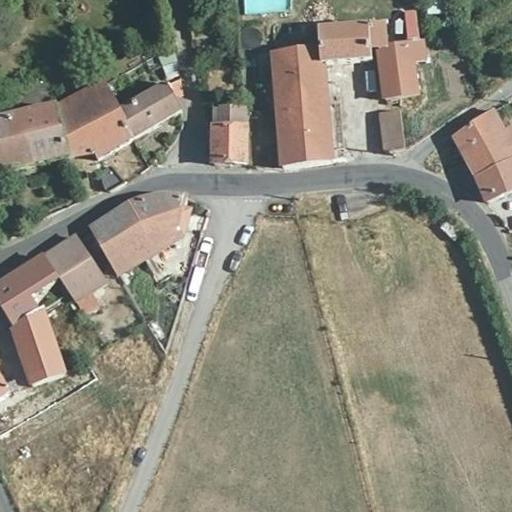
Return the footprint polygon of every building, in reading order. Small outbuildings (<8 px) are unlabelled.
[(293,0),(243,0),(245,15),(294,13),(293,0)] [(455,14),(454,0),(429,0),(430,15),(455,14)] [(417,11),(406,13),(411,40),(422,38),(417,11)] [(463,20),(440,22),(442,39),(464,36),(463,20)] [(380,62),(379,47),(377,24),(328,28),(330,49),(275,54),(286,167),(342,162),(333,67),(380,62)] [(384,99),(424,96),(421,63),(430,62),(429,42),(379,47),(380,62),(384,99)] [(176,54),(162,58),(169,80),(183,75),(176,54)] [(124,110),(109,83),(63,108),(75,158),(88,155),(91,164),(141,139),(124,110)] [(188,112),(172,85),(124,110),(141,139),(188,112)] [(0,173),(75,158),(63,108),(0,121),(0,173)] [(220,165),(251,166),(253,112),(222,111),(220,165)] [(390,153),(408,151),(403,111),(385,113),(390,153)] [(511,124),(506,114),(464,139),(491,182),(511,171),(511,124)] [(128,186),(91,164),(110,191),(128,186)] [(511,171),(491,182),(500,204),(511,198),(511,171)] [(197,236),(200,208),(176,208),(143,216),(104,240),(125,275),(197,236)] [(81,300),(85,307),(119,286),(89,239),(56,259),(81,300)] [(24,273),(0,287),(0,310),(33,292),(24,273)] [(0,361),(9,355),(0,335),(0,361)] [(47,386),(75,375),(79,372),(67,337),(36,348),(47,386)] [(89,375),(98,389),(124,373),(114,359),(89,375)] [(0,412),(35,393),(29,385),(17,390),(0,362),(0,412)]
